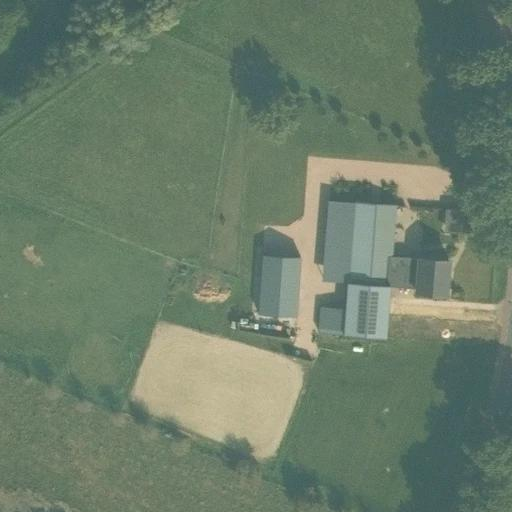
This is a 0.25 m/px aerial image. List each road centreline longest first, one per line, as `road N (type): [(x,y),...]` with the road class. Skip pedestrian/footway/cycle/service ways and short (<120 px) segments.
road 1 (track): [(185,0),(0,131)]
road 2 (unclassified): [(462,511),(498,408),(511,337)]
road 3 (unclassified): [(511,119),(482,0)]
